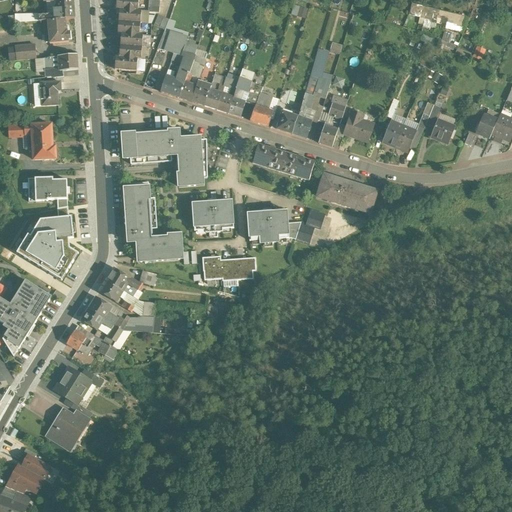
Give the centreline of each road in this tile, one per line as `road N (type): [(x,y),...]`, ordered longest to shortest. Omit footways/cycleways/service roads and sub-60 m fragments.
road 1 (residential): [(90,79),(377,174),(440,177),(511,166)]
road 2 (tertiary): [(90,79),(99,258),(0,426)]
